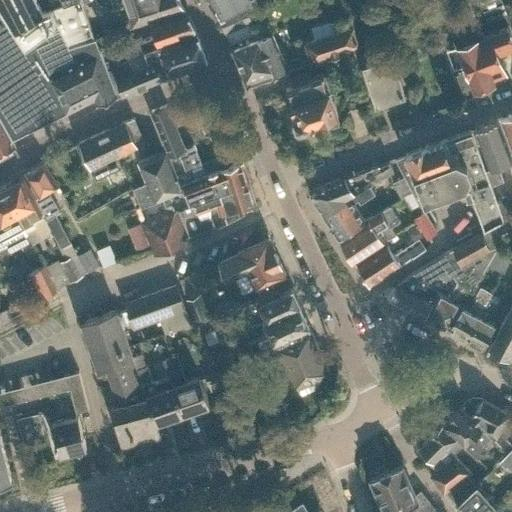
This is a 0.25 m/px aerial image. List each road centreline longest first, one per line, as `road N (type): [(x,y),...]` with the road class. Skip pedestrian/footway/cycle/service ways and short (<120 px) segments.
road 1 (residential): [(44,511),(335,434)]
road 2 (residential): [(383,412),(276,179)]
road 3 (residential): [(511,94),(276,179)]
road 4 (residential): [(0,165),(49,136),(226,65)]
road 5 (residential): [(383,412),(466,372),(511,385)]
road 6 (residential): [(276,179),(226,65)]
